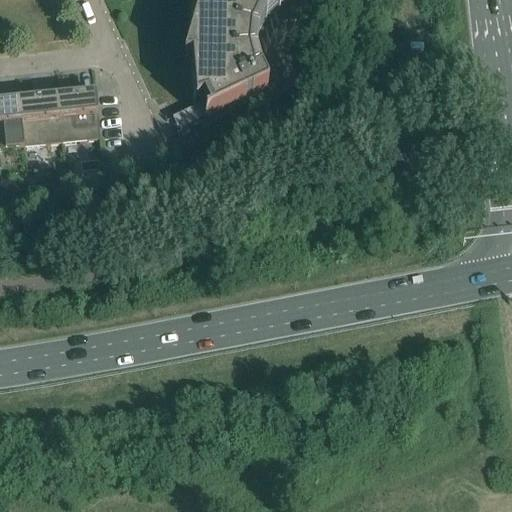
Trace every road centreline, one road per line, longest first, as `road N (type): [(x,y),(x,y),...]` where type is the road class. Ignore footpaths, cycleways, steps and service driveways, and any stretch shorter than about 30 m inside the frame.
road 1 (primary): [(511,274),(0,367)]
road 2 (secondary): [(494,0),(511,119)]
